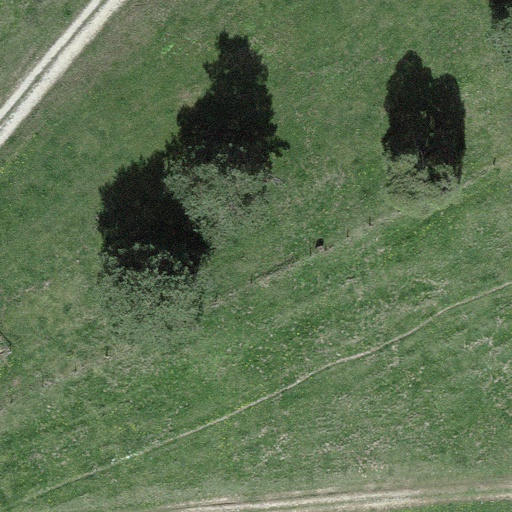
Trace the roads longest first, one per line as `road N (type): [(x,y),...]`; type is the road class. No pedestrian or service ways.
road 1 (track): [(0,162),(138,0)]
road 2 (track): [(329,511),(511,493)]
